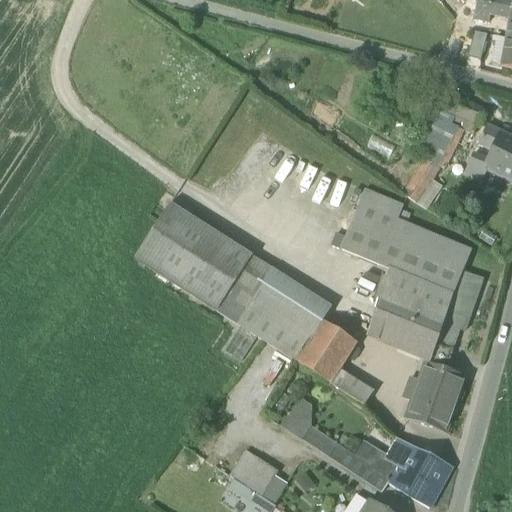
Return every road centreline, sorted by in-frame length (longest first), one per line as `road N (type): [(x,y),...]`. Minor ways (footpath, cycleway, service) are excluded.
road 1 (track): [(511,88),(178,0)]
road 2 (track): [(88,0),(56,58),(61,95),(191,195)]
road 3 (residential): [(457,511),(511,289)]
